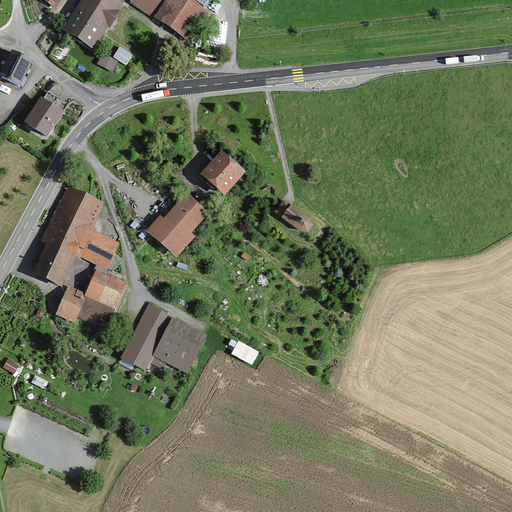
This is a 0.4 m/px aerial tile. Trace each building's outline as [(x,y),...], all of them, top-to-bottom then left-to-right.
[(209,10),(193,0),(79,0),(60,32),(93,53),(109,27),(111,29),(128,1),(129,1),(127,5),(154,22),(155,19),(189,41),(209,10)] [(115,60),(129,64),(133,52),(119,48),(115,60)] [(31,62),(10,52),(0,72),(0,76),(20,86),(31,62)] [(116,64),(105,57),(99,66),(110,74),(116,64)] [(64,111),(42,96),(26,121),(47,135),(64,111)] [(245,171),(221,150),(200,174),(224,195),(245,171)] [(103,204),(67,188),(45,237),(51,240),(36,272),(62,284),(75,254),(106,268),(118,242),(95,232),(96,228),(93,226),(103,204)] [(208,213),(187,194),(164,218),(160,215),(146,230),(176,258),(195,237),(190,232),(208,213)] [(305,221),(282,203),(273,215),(296,232),(303,233),(307,228),(305,221)] [(85,293),(68,286),(56,316),(73,323),(75,317),(109,331),(129,283),(95,269),(85,293)] [(174,319),(148,306),(120,358),(148,372),(155,358),(186,374),(206,336),(174,319)] [(232,352),(253,364),(261,351),(240,339),(232,352)] [(10,357),(4,366),(15,373),(21,363),(10,357)]
